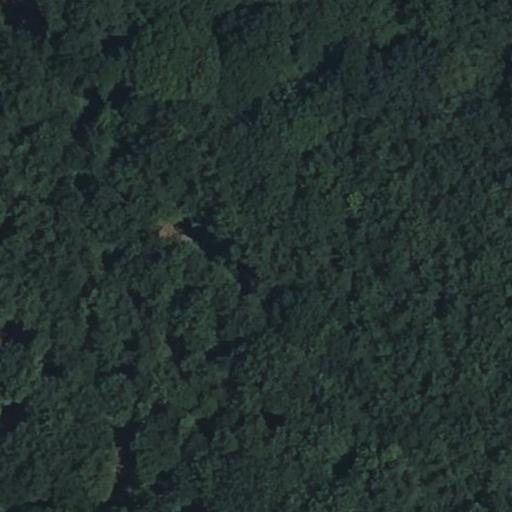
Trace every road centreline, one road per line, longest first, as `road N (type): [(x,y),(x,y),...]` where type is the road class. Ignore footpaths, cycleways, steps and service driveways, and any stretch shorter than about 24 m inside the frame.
road 1 (track): [(412,511),(0,44)]
road 2 (track): [(511,64),(19,69)]
